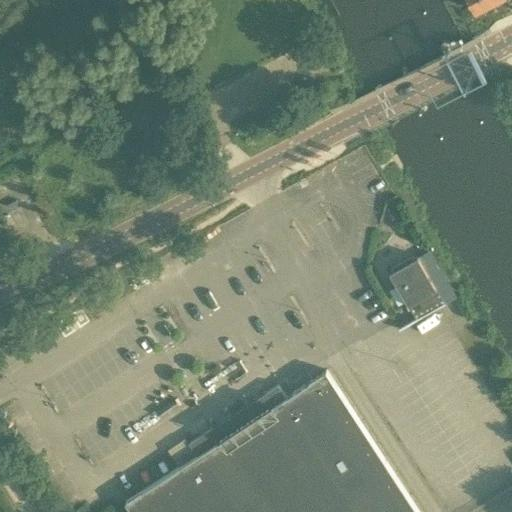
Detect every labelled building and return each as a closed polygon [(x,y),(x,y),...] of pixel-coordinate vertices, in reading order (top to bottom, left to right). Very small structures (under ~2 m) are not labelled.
[(469,0),(476,11),(496,0),(469,0)] [(440,46),(441,49),(462,91),(464,93),(467,93),(469,93),(472,90),(472,86),(449,45),(447,43),(445,42),(442,43),(440,46)] [(426,110),(426,108),(406,69),(404,67),(402,68),(400,69),(400,72),(420,110),(422,112),(425,112),(426,110)] [(431,249),(418,256),(417,255),(389,271),(408,304),(409,304),(417,317),(436,307),(445,302),(444,301),(456,295),(431,249)] [(125,501),(132,511),(418,511),(326,370),(286,396),(278,384),(219,423),(206,431),(189,442),(197,454),(125,501)]
